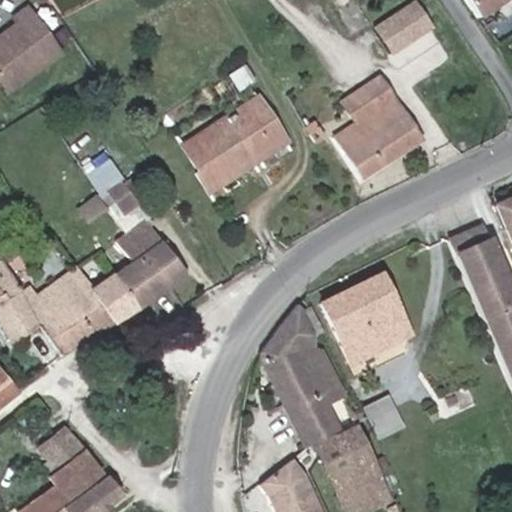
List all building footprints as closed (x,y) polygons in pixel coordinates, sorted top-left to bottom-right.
[(463,0),(475,17),(501,0),(463,0)] [(414,2),(402,10),(419,34),(430,26),(414,2)] [(44,66),(29,45),(46,33),(26,6),(10,17),(15,23),(0,34),(0,84),(6,93),(44,66)] [(419,34),(402,10),(372,29),(389,55),(419,34)] [(61,54),(46,33),(29,45),(44,66),(61,54)] [(234,63),(245,79),(251,76),(240,58),(234,63)] [(224,69),(235,86),(245,79),(234,63),(224,69)] [(421,140),(379,77),(360,89),(375,111),(355,124),(333,138),(359,179),(421,140)] [(375,111),(360,89),(340,103),(355,124),(375,111)] [(235,118),(260,102),(257,96),(232,113),(235,118)] [(255,155),(283,137),(260,102),(235,118),(232,113),(215,123),(216,126),(181,149),(195,169),(204,163),(206,166),(194,174),(207,194),(243,171),(238,166),(250,158),(246,152),(252,148),(255,155)] [(181,149),(216,126),(215,123),(180,146),(181,149)] [(323,136),(317,128),(308,134),(314,142),(323,136)] [(120,180),(121,180),(107,160),(85,176),(98,196),(104,192),(120,180)] [(86,223),(105,209),(123,235),(144,221),(148,218),(136,202),(146,195),(133,178),(124,184),(121,180),(120,180),(138,206),(122,217),(104,192),(98,196),(77,211),(86,223)] [(138,206),(120,180),(104,192),(122,217),(138,206)] [(511,194),(494,203),(511,246),(511,194)] [(185,276),(158,241),(144,221),(123,235),(114,241),(131,262),(120,270),(143,303),(185,276)] [(511,319),(500,290),(508,287),(503,275),(494,278),(483,250),(491,246),(482,225),(445,241),(511,395),(511,319)] [(503,275),(491,246),(483,250),(494,278),(503,275)] [(0,262),(0,325),(10,343),(38,327),(0,262)] [(38,298),(77,270),(73,264),(34,293),(38,298)] [(59,355),(143,303),(120,270),(91,288),(77,270),(38,298),(34,293),(29,286),(21,292),(19,293),(38,327),(59,355)] [(409,336),(378,273),(317,303),(348,366),(409,336)] [(511,296),(508,287),(500,290),(511,319),(511,296)] [(280,325),(259,354),(259,356),(258,357),(304,449),(311,445),(337,431),(324,406),(341,398),(319,354),(308,350),(312,337),(296,306),(280,325)] [(0,404),(15,392),(0,375),(0,404)] [(366,418),(391,407),(386,397),(361,409),(366,418)] [(391,407),(366,418),(376,439),(401,427),(391,407)] [(371,463),(352,425),(337,431),(311,445),(336,496),(333,497),(340,511),(343,511),(349,509),(341,492),(376,474),(371,463)] [(56,470),(82,451),(62,429),(37,449),(56,470)] [(50,511),(100,475),(82,451),(56,470),(49,476),(56,484),(17,511),(50,511)] [(387,468),(382,457),(371,463),(376,474),(387,468)] [(318,511),(302,475),(290,460),(256,486),(266,497),(272,511),(318,511)] [(384,492),(376,474),(341,492),(349,509),(384,492)] [(95,511),(119,495),(107,478),(59,511),(95,511)] [(366,511),(388,500),(384,492),(349,509),(350,511),(366,511)]
